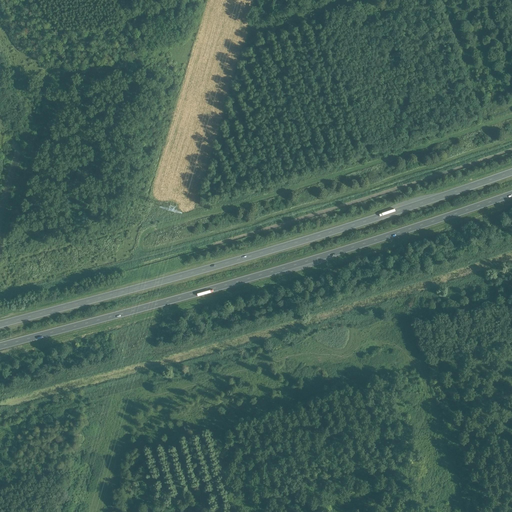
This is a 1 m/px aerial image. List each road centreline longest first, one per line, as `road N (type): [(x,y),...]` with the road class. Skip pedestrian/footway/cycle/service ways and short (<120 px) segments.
road 1 (trunk): [(511,172),(251,256),(0,324)]
road 2 (trunk): [(0,346),(511,194)]
road 3 (track): [(223,511),(124,477),(109,511)]
